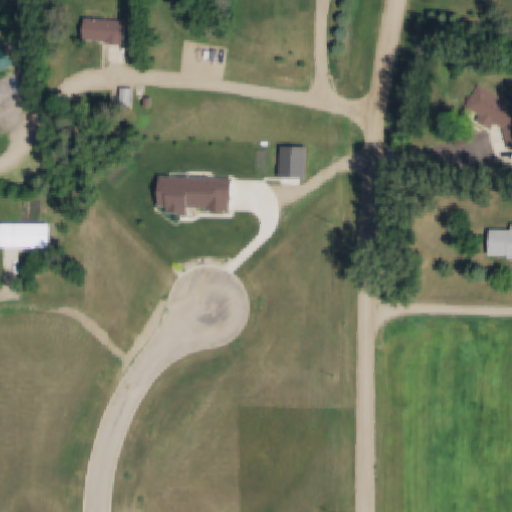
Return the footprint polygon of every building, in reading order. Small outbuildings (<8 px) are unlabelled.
[(89,16),(132,20),(130,44),(113,42),(113,40),(87,37),(89,16)] [(0,50),(10,45),(20,64),(0,74),(0,50)] [(495,121),(491,127),(477,118),(481,112),(468,104),(480,83),(511,101),(511,146),(510,147),(504,126),(495,121)] [(8,224),(56,224),(55,248),(8,247),(8,224)] [(488,229),(510,230),(510,224),(511,224),(511,258),(505,258),(505,254),(488,253),(488,229)]
